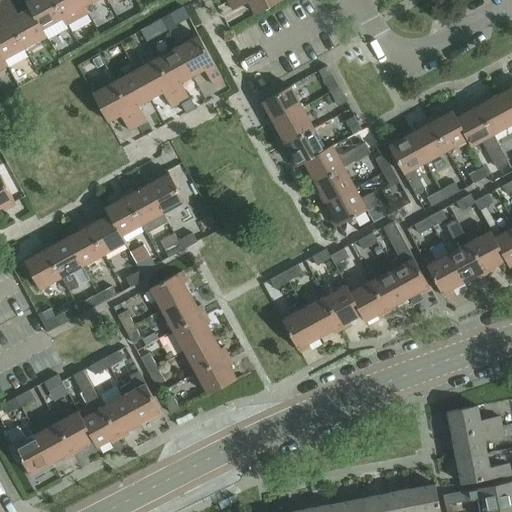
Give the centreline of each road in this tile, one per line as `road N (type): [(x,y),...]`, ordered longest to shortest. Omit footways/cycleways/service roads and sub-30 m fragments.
road 1 (tertiary): [(115,511),(287,423),(511,341)]
road 2 (residential): [(511,5),(416,58),(383,45),(357,0)]
